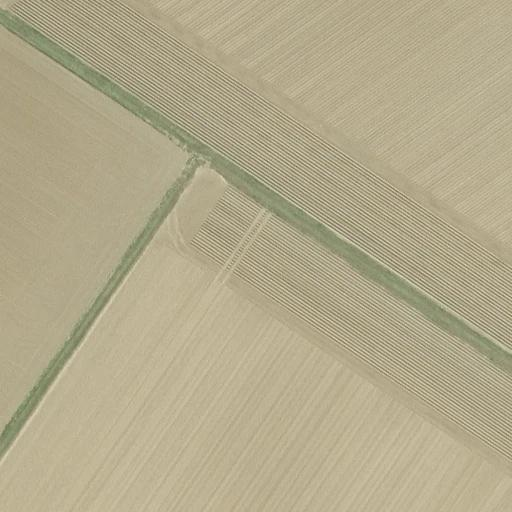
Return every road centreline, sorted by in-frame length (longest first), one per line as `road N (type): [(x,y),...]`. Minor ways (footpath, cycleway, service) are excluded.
road 1 (track): [(0,16),(511,367)]
road 2 (track): [(202,155),(0,452)]
